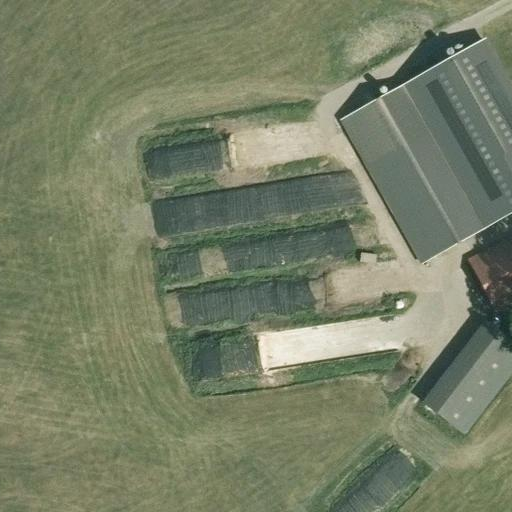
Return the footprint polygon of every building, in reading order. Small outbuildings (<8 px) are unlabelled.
[(511,92),(484,42),(342,121),(422,264),(511,213),(511,92)] [(226,175),(295,164),(290,132),(221,144),(226,175)] [(161,150),(164,182),(183,180),(181,148),(161,150)] [(186,149),(187,174),(217,173),(216,148),(186,149)] [(496,314),(511,306),(511,238),(469,261),(496,314)] [(190,306),(196,332),(218,326),(212,301),(190,306)] [(464,435),(507,379),(511,372),(511,343),(485,323),(423,404),(464,435)]
